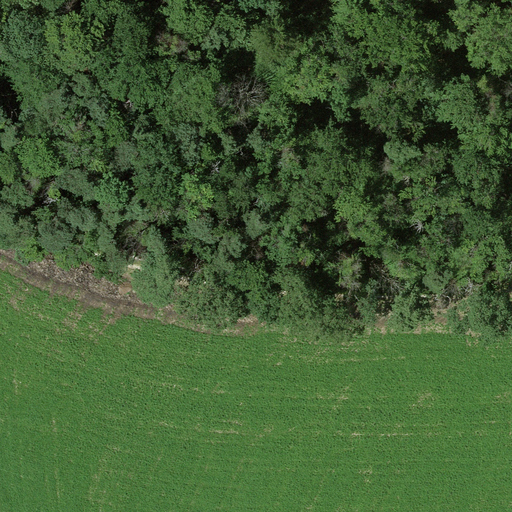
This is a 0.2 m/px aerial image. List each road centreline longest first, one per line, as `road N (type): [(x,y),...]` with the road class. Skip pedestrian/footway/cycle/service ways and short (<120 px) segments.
road 1 (track): [(0,33),(214,105),(345,108),(480,164),(511,167)]
road 2 (track): [(0,216),(259,293),(511,284)]
